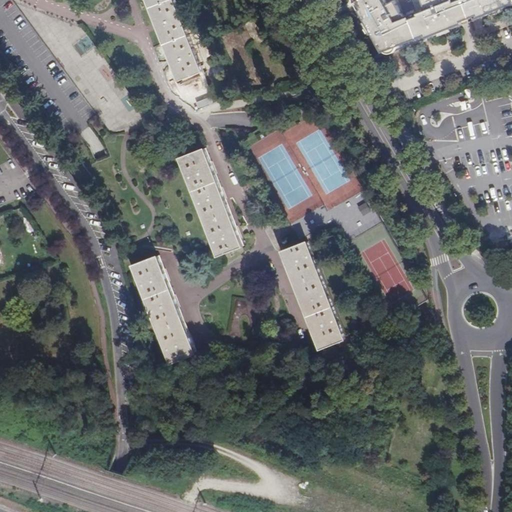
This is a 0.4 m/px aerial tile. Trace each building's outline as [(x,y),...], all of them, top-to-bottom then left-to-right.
[(182,0),(151,0),(181,75),(208,64),(182,0)] [(360,4),(356,0),(353,0),(361,13),(364,11),(360,4)] [(363,0),(364,1),(369,8),(364,11),(363,17),(367,22),(368,22),(369,24),(376,35),(377,37),(376,38),(385,54),(388,53),(401,48),(419,41),(411,18),(407,20),(396,2),(390,6),(386,0),(363,0)] [(423,0),(428,11),(419,15),(428,38),(430,41),(438,38),(438,37),(440,36),(453,31),(455,30),(456,32),(463,29),(465,24),(479,19),(481,18),(486,21),(492,19),(491,17),(493,16),(506,12),(508,11),(509,11),(511,10),(511,0),(458,0),(456,1),(447,4),(445,0),(423,0)] [(360,4),(364,11),(369,8),(364,1),(360,4)] [(419,15),(411,18),(419,41),(428,38),(419,15)] [(479,19),(465,24),(467,27),(481,23),(479,19)] [(376,35),(369,24),(366,25),(373,37),(376,35)] [(90,107),(130,112),(132,94),(120,92),(121,81),(111,80),(112,67),(79,64),(78,68),(85,69),(84,80),(92,81),(90,107)] [(205,147),(180,157),(217,255),(242,245),(205,147)] [(364,202),(350,210),(358,224),(373,216),(364,202)] [(20,219),(29,233),(36,229),(27,215),(20,219)] [(306,240),(282,250),(319,348),(344,338),(306,240)] [(157,255),(132,266),(169,363),(196,353),(157,255)] [(176,411),(185,405),(179,396),(170,403),(176,411)]
